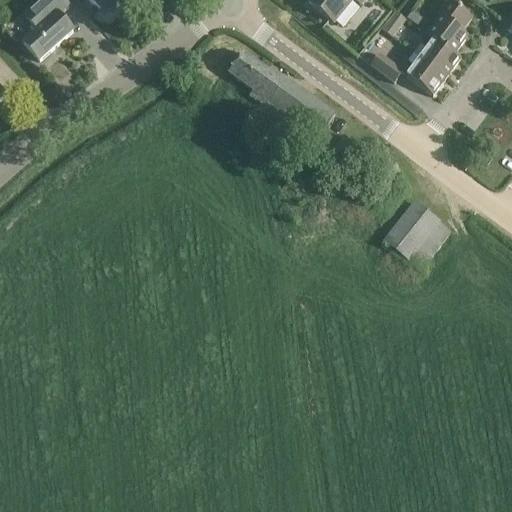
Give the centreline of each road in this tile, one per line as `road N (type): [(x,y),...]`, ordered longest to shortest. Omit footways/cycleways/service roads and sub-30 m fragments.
road 1 (tertiary): [(230,8),(50,128),(0,171)]
road 2 (residential): [(429,152),(230,8)]
road 3 (residential): [(511,82),(488,73),(429,152)]
